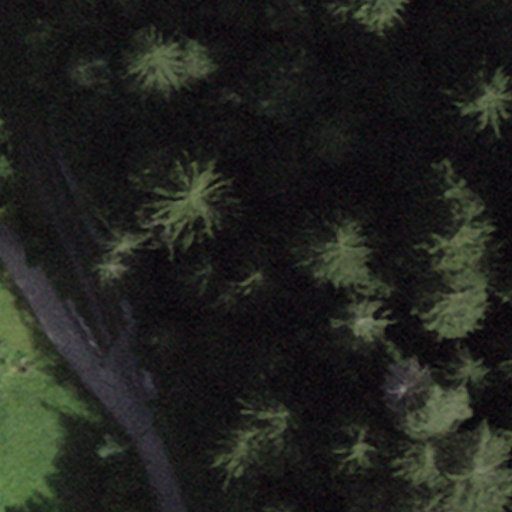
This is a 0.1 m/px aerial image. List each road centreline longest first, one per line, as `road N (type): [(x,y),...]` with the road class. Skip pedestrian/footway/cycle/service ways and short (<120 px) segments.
road 1 (track): [(0,26),(25,143),(99,307),(122,399)]
road 2 (track): [(0,231),(71,359),(122,399),(174,511)]
